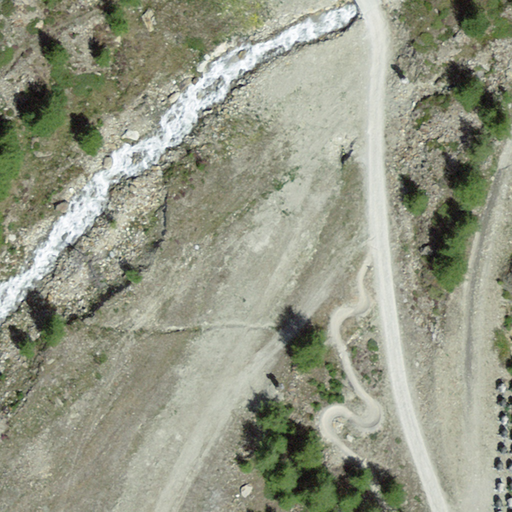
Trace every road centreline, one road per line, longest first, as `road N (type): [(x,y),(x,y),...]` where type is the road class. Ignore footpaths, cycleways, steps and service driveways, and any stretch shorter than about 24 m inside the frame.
road 1 (track): [(511,149),(457,316),(469,511)]
road 2 (track): [(368,0),(380,13),(383,44),(385,259)]
road 3 (track): [(385,259),(406,410),(442,511)]
